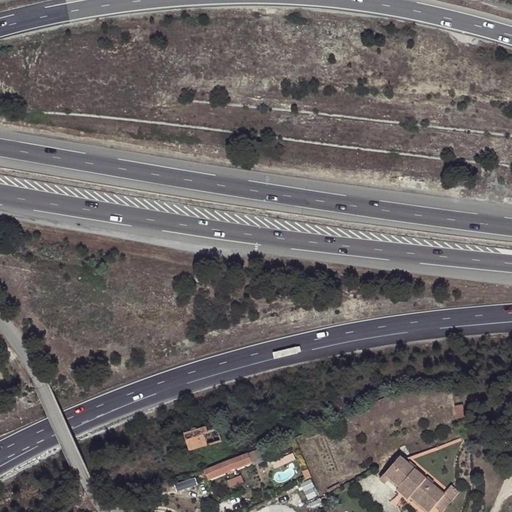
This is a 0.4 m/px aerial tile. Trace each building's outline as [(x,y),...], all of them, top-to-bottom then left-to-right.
[(195,448),(226,441),(222,423),(192,429),(195,448)] [(208,467),(205,468),(209,478),(212,477),(253,461),(249,451),(214,465),(208,467)] [(297,454),(275,460),(277,466),(299,460),(297,454)] [(428,511),(433,511),(436,509),(447,496),(446,495),(402,458),(381,482),(387,487),(388,486),(390,483),(400,491),(399,492),(410,501),(413,498),(428,511)] [(181,490),(201,484),(199,476),(179,483),(181,490)] [(388,486),(397,494),(399,492),(400,491),(390,483),(388,486)] [(436,509),(439,511),(446,511),(462,494),(453,487),(446,495),(447,496),(436,509)]
